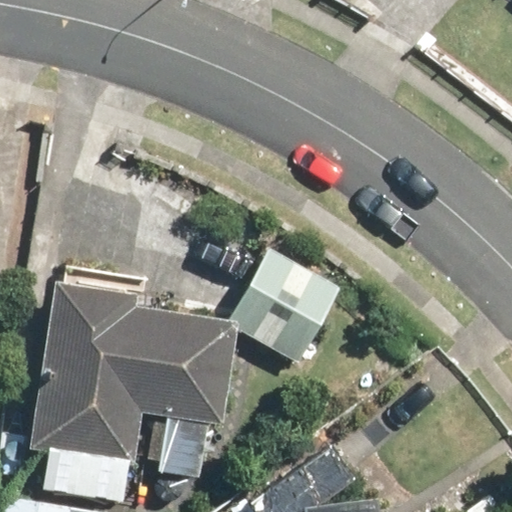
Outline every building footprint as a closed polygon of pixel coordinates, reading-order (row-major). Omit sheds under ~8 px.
[(280,365),(336,285),(288,252),(232,331),(280,365)] [(122,456),(128,413),(209,425),(224,331),(143,318),(144,310),(53,296),(31,442),(122,456)] [(306,511),(352,482),(325,442),(221,511),(306,511)] [(501,511),(487,493),(460,511),(501,511)] [(61,511),(62,510),(3,501),(1,511),(61,511)]
